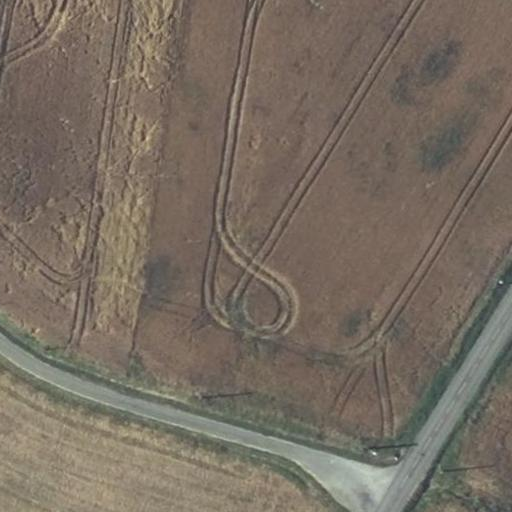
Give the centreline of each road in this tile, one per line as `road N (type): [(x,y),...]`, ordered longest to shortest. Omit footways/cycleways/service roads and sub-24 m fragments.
road 1 (unclassified): [(0,338),(100,393),(402,484)]
road 2 (tertiary): [(511,307),(402,484)]
